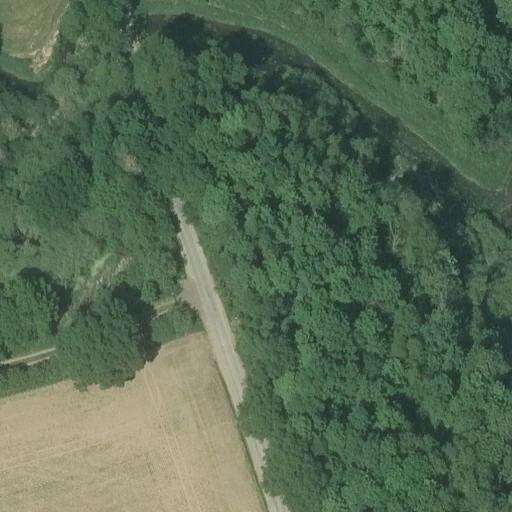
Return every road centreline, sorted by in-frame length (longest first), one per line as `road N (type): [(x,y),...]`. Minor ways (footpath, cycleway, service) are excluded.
road 1 (unclassified): [(280,511),(158,163),(118,0)]
road 2 (track): [(204,292),(87,342),(0,365)]
